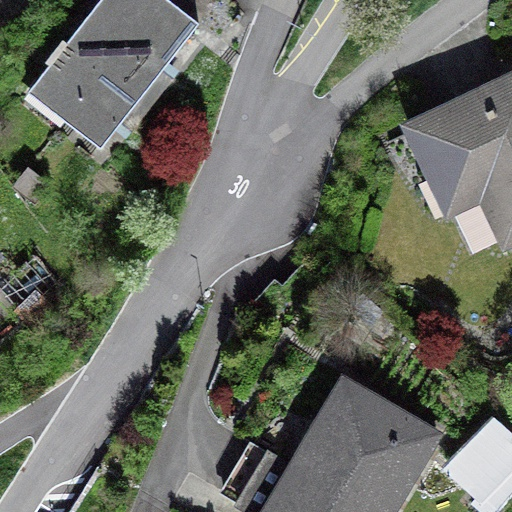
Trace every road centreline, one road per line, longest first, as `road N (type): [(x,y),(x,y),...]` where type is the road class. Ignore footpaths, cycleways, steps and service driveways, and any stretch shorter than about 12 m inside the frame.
road 1 (residential): [(237,193),(26,511)]
road 2 (residential): [(471,0),(237,193)]
road 3 (residential): [(352,0),(237,193)]
road 4 (residential): [(282,0),(251,87),(237,193)]
